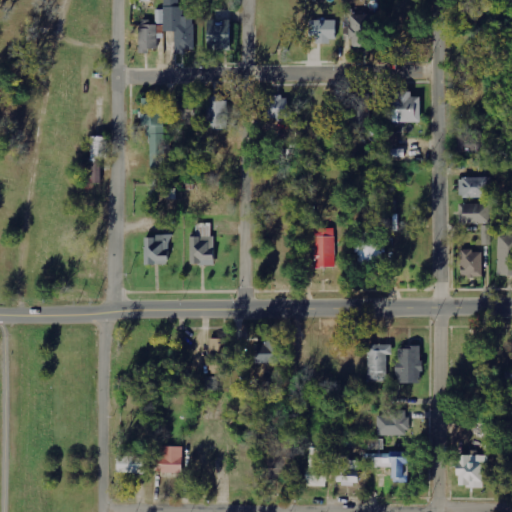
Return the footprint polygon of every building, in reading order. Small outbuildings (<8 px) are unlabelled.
[(175,52),(195,52),(195,17),(184,17),(184,7),(164,7),(164,12),(157,13),(157,24),(164,24),(164,32),(175,31),(175,52)] [(351,47),(374,47),(374,12),(350,13),(351,47)] [(207,20),(206,50),(229,51),(230,21),(207,20)] [(336,20),(309,21),(309,42),(336,41),(336,20)] [(140,25),(139,51),(157,51),(157,25),(140,25)] [(140,103),(139,93),(162,92),(165,151),(149,152),(148,133),(145,133),(145,122),(140,122),(140,115),(137,116),(137,103),(140,103)] [(411,97),(411,92),(396,93),(396,97),(385,97),(386,123),(421,122),(421,97),(411,97)] [(267,119),(288,119),(289,98),(268,97),(267,119)] [(207,129),(228,129),(228,98),(208,98),(207,129)] [(176,103),(177,121),(195,120),(194,101),(176,103)] [(88,183),(101,183),(101,158),(107,158),(107,137),(89,137),(88,183)] [(492,177),(459,178),(460,198),(493,198),(492,177)] [(461,223),(492,224),(492,204),(462,204),(461,223)] [(302,223),(315,223),(316,207),(302,206),(302,223)] [(213,223),(196,224),(197,237),(189,237),(190,266),(214,265),(213,223)] [(484,245),(493,245),(492,225),(483,226),(484,245)] [(315,229),(316,268),(336,268),(335,229),(315,229)] [(357,265),(384,265),(384,234),(356,235),(357,265)] [(511,276),(511,235),(499,235),(498,276),(511,276)] [(145,237),(146,265),(168,265),(167,236),(145,237)] [(461,251),(462,278),(484,277),(483,251),(461,251)] [(254,343),(254,364),(278,363),(277,343),(254,343)] [(388,354),(392,354),(392,345),(368,345),(367,381),(387,382),(388,354)] [(396,383),(421,383),(422,347),(397,347),(396,383)] [(378,436),(410,435),(410,410),(388,410),(388,415),(378,415),(378,436)] [(154,473),(183,473),(183,446),(154,446),(154,473)] [(326,487),(327,448),(309,447),(308,486),(326,487)] [(483,487),(484,465),(489,465),(489,456),(458,454),(457,487),(483,487)] [(117,473),(149,474),(150,456),(117,456),(117,473)] [(361,459),(341,458),(341,475),(336,475),(336,484),(360,484),(361,459)]
